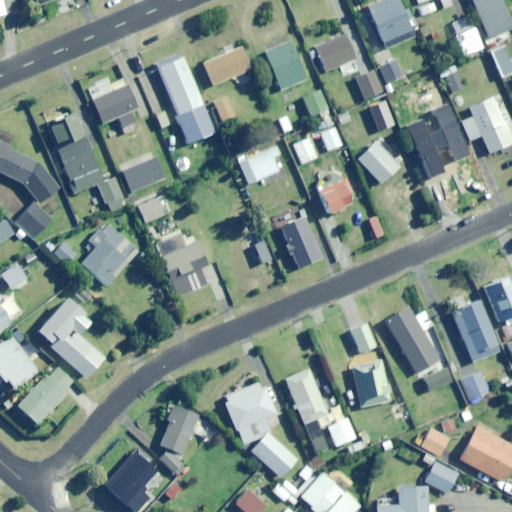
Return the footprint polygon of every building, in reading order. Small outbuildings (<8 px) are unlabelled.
[(386,49),(414,37),(398,0),(379,0),(368,5),(386,49)] [(472,0),(488,39),(511,28),(500,0),(472,0)] [(435,11),(431,1),(417,8),(421,17),(435,11)] [(458,16),(449,19),(456,36),(465,32),(458,16)] [(474,28),(465,32),(456,36),(454,37),(462,57),(483,48),(474,28)] [(325,73),(355,60),(345,34),(315,47),(325,73)] [(280,91),(306,81),(290,43),(265,54),(280,91)] [(511,73),(511,63),(504,45),(489,51),(500,78),(511,73)] [(212,86),(250,70),(241,49),(203,65),(212,86)] [(187,144),(214,133),(182,57),(156,69),(187,144)] [(386,84),(403,77),(396,61),(379,68),(386,84)] [(382,93),(372,68),(354,76),(364,100),(382,93)] [(451,94),(464,89),(457,72),(444,77),(451,94)] [(423,139),(454,126),(436,84),(405,97),(423,139)] [(129,111),(136,108),(127,86),(92,101),(102,124),(117,118),(127,140),(139,135),(129,111)] [(401,127),(409,124),(394,88),(387,91),(401,127)] [(321,117),(329,114),(319,91),(302,99),(310,117),(319,113),(321,117)] [(502,155),(511,150),(511,137),(492,97),(468,109),(473,117),(461,123),(470,141),(479,136),(488,154),(499,149),(502,155)] [(221,122),(234,117),(226,99),(214,104),(221,122)] [(377,125),(390,120),(383,101),(369,107),(377,125)] [(114,178),(103,183),(76,114),(46,126),(73,193),(97,184),(109,212),(125,206),(114,178)] [(283,135),(291,132),(286,119),(278,122),(283,135)] [(344,145),(336,128),(319,135),(327,152),(344,145)] [(301,165),(317,158),(309,139),(293,146),(301,165)] [(385,154),(388,152),(378,141),(357,160),(379,185),(398,168),(385,154)] [(37,205),(57,188),(44,171),(0,146),(0,174),(23,186),(37,205)] [(272,158),(279,155),(276,148),(238,164),(247,185),(278,172),(272,158)] [(130,193),(163,178),(154,158),(121,173),(130,193)] [(328,215),(352,205),(340,178),(316,188),(328,215)] [(144,223),(169,213),(162,196),(137,206),(144,223)] [(32,238),(50,220),(33,204),(15,221),(32,238)] [(303,217),(279,227),(287,246),(283,247),(287,256),(291,255),(297,269),(321,259),(303,217)] [(0,244),(14,234),(3,220),(0,222),(0,244)] [(111,276),(135,250),(107,225),(91,243),(96,248),(81,265),(106,287),(114,279),(111,276)] [(200,269),(208,266),(198,242),(186,248),(180,233),(153,245),(176,299),(207,285),(200,269)] [(57,272),(76,255),(64,242),(56,249),(49,242),(38,251),(57,272)] [(261,264),(270,261),(263,242),(254,246),(261,264)] [(10,290),(26,280),(16,264),(0,274),(10,290)] [(497,323),(511,317),(511,294),(506,278),(483,287),(497,323)] [(77,335),(89,321),(65,299),(36,332),(50,345),(49,347),(85,380),(103,359),(77,335)] [(471,363),(499,352),(479,301),(451,312),(471,363)] [(416,375),(439,360),(407,308),(383,323),(416,375)] [(359,354),(375,347),(366,325),(350,332),(359,354)] [(37,372),(10,337),(0,344),(0,378),(4,384),(8,381),(14,389),(37,372)] [(37,425),(74,379),(53,363),(16,408),(37,425)] [(360,409),(389,402),(380,363),(351,369),(360,409)] [(320,431),(327,428),(332,426),(307,370),(284,381),(317,456),(329,451),(320,431)] [(428,392),(450,383),(445,370),(423,379),(428,392)] [(468,403),(488,393),(478,372),(458,382),(468,403)] [(245,451),(249,452),(281,478),(297,458),(270,436),(263,420),(276,414),(260,381),(221,400),(243,444),(243,449),(245,451)] [(180,455),(197,415),(175,406),(158,445),(180,455)] [(347,419),(332,426),(327,428),(336,448),(356,439),(347,419)] [(503,483),(511,465),(511,446),(476,428),(459,461),(503,483)] [(439,457),(448,439),(430,429),(426,438),(419,434),(414,444),(439,457)] [(417,465),(421,456),(402,447),(398,455),(417,465)] [(173,474),(182,464),(167,451),(158,460),(173,474)] [(139,489),(154,473),(133,453),(103,486),(130,511),(137,511),(150,499),(139,489)] [(447,495),(458,475),(435,463),(424,483),(447,495)] [(314,511),(354,511),(359,506),(321,474),(300,500),(314,511)] [(284,502),(290,495),(279,485),(272,492),(284,502)] [(426,511),(426,487),(398,487),(398,502),(376,503),(376,511),(426,511)] [(262,511),(266,509),(248,491),(235,504),(243,511),(262,511)]
